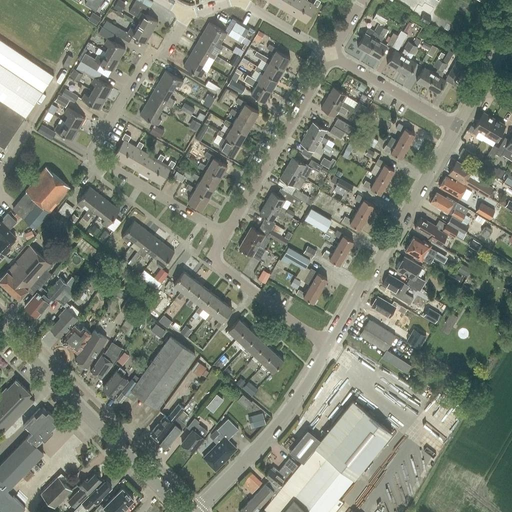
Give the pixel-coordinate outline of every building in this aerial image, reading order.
[(87,0),(85,4),(96,11),(103,0),(87,0)] [(141,19),(138,24),(152,32),(158,21),(146,14),(150,8),(136,0),(135,0),(129,12),(141,19)] [(284,10),(289,0),(275,0),(273,4),(284,10)] [(295,16),(304,0),(306,0),(307,0),(306,0),(289,0),(284,10),(295,16)] [(306,23),(316,6),(317,7),(321,1),(318,0),(315,0),(313,4),(307,0),(306,0),(304,0),(295,16),(306,23)] [(118,1),(114,7),(119,10),(123,4),(118,1)] [(387,20),(376,13),(373,19),(384,25),(387,20)] [(94,14),(90,20),(97,24),(101,18),(94,14)] [(428,24),(431,19),(424,15),(421,20),(428,24)] [(109,31),(113,24),(106,21),(103,27),(109,31)] [(203,33),(216,41),(220,44),(227,33),(209,22),(203,33)] [(252,32),(236,23),(230,35),(245,44),(252,32)] [(145,43),(152,32),(138,24),(135,30),(131,27),(127,33),(119,28),(115,34),(129,42),(133,36),(145,43)] [(365,33),(357,46),(368,52),(376,39),(379,34),(383,27),(378,24),(371,37),(365,33)] [(105,52),(119,60),(125,49),(113,42),(117,35),(115,34),(102,27),(98,33),(107,39),(104,44),(108,46),(105,52)] [(388,30),(383,27),(379,34),(384,37),(388,30)] [(263,41),(266,32),(261,30),(257,38),(263,41)] [(401,31),(398,36),(392,46),(398,50),(407,34),(401,31)] [(216,41),(203,33),(196,44),(216,56),(218,52),(212,49),(216,41)] [(392,46),(398,36),(393,33),(387,44),(392,46)] [(0,145),(4,149),(54,75),(0,39),(0,145)] [(387,46),(376,39),(368,52),(379,59),(387,46)] [(420,41),(416,39),(412,44),(413,44),(408,52),(413,54),(420,41)] [(387,63),(398,70),(406,57),(408,52),(413,44),(412,44),(408,41),(401,54),(395,50),(387,63)] [(216,56),(196,44),(190,55),(203,63),(208,56),(214,60),(216,56)] [(275,53),(271,59),(270,61),(284,69),(290,58),(277,50),(277,49),(269,44),(267,48),(275,53)] [(437,48),(432,45),(427,54),(432,57),(437,48)] [(113,71),(119,60),(105,52),(102,57),(98,55),(95,59),(85,53),(81,61),(97,70),(101,64),(113,71)] [(441,52),(433,65),(438,68),(442,61),(441,61),(445,55),(441,52)] [(200,68),(203,63),(190,55),(183,66),(201,77),(205,71),(200,68)] [(233,55),(231,62),(239,64),(241,57),(233,55)] [(270,61),(271,59),(263,55),(261,59),(268,63),(264,70),(263,72),(277,80),(284,69),(270,61)] [(416,63),(406,57),(398,70),(409,76),(416,63)] [(449,73),(457,78),(466,63),(457,58),(449,73)] [(447,64),(442,61),(438,68),(435,74),(427,87),(438,93),(439,92),(441,94),(448,82),(445,81),(446,80),(441,77),(444,71),(443,71),(447,64)] [(78,62),(70,75),(79,81),(87,67),(78,62)] [(257,82),(271,90),(277,80),(263,72),(264,70),(257,66),(254,70),(262,74),(258,81),(257,82)] [(427,87),(435,74),(424,67),(416,81),(427,87)] [(159,82),(172,90),(176,84),(180,87),(183,81),(166,71),(159,82)] [(258,81),(247,74),(244,80),(255,87),(251,93),(265,101),(271,90),(257,82),(258,81)] [(92,90),(106,98),(112,87),(94,77),(91,82),(95,85),(92,90)] [(231,79),(228,85),(242,93),(245,87),(231,79)] [(217,93),(220,88),(208,81),(205,85),(217,93)] [(159,82),(153,92),(173,104),(175,100),(168,97),(172,90),(159,82)] [(222,103),(230,90),(226,87),(218,101),(222,103)] [(327,97),(348,109),(361,117),(367,108),(357,102),(354,107),(343,101),(347,95),(334,87),(327,97)] [(62,95),(75,103),(78,96),(65,89),(62,95)] [(99,109),(106,98),(92,90),(89,96),(85,93),(81,99),(99,109)] [(153,92),(146,103),(160,111),(164,104),(171,108),(173,104),(153,92)] [(55,101),(65,107),(69,101),(59,95),(55,101)] [(345,114),(348,109),(327,97),(321,108),(334,116),(338,110),(345,114)] [(238,115),(252,123),(259,112),(245,104),(246,103),(238,98),(236,102),(243,106),(239,113),(238,115)] [(195,108),(185,102),(181,108),(191,114),(195,108)] [(157,117),(160,111),(146,103),(140,114),(158,125),(161,119),(157,117)] [(68,116),(65,121),(79,129),(85,118),(67,107),(64,113),(68,116)] [(246,133),(252,123),(238,115),(239,113),(232,109),(229,113),(237,117),(233,124),(232,125),(246,133)] [(485,135),(494,119),(484,113),(472,132),(477,135),(479,131),(485,135)] [(338,118),(334,124),(351,134),(355,128),(338,118)] [(226,136),(240,144),(246,133),(232,125),(233,124),(225,119),(223,123),(231,128),(227,134),(226,136)] [(505,125),(494,119),(485,135),(496,141),(505,125)] [(194,126),(199,129),(203,123),(198,120),(194,126)] [(72,140),(79,129),(65,121),(62,126),(58,124),(54,130),(72,140)] [(307,133),(320,140),(325,144),(328,140),(322,136),(326,130),(313,122),(307,133)] [(403,132),(398,140),(408,146),(415,134),(405,128),(406,127),(399,123),(396,128),(403,132)] [(37,131),(51,139),(55,132),(41,124),(37,131)] [(205,124),(199,137),(204,139),(210,126),(205,124)] [(164,131),(154,125),(150,132),(160,138),(164,131)] [(333,126),(330,132),(341,138),(345,132),(333,126)] [(226,136),(227,134),(219,130),(217,134),(224,138),(219,147),(233,155),(240,144),(226,136)] [(114,157),(126,164),(136,147),(128,142),(131,136),(125,133),(122,139),(124,140),(114,157)] [(314,151),(320,140),(307,133),(300,143),(314,151)] [(511,136),(510,140),(505,137),(499,148),(496,153),(501,156),(502,154),(511,159),(511,136)] [(401,158),(408,146),(398,140),(393,149),(386,145),(384,150),(390,154),(391,153),(401,158)] [(136,147),(126,164),(139,171),(149,154),(140,149),(144,144),(139,141),(136,147)] [(345,151),(343,156),(347,158),(350,154),(355,143),(351,141),(345,151)] [(196,142),(193,148),(198,151),(201,145),(196,142)] [(326,144),(323,149),(330,152),(332,148),(326,144)] [(495,153),(496,153),(499,148),(493,145),(487,156),(492,158),(495,153)] [(459,154),(470,161),(474,154),(463,147),(459,154)] [(212,160),(208,167),(207,168),(221,176),(227,165),(214,158),(215,156),(207,152),(204,156),(212,160)] [(149,154),(139,171),(151,179),(162,162),(165,156),(160,154),(157,159),(149,154)] [(475,156),(472,161),(479,165),(482,161),(475,156)] [(293,157),(286,168),(305,179),(308,175),(302,171),(306,165),(293,157)] [(331,161),(324,157),(321,163),(331,169),(336,160),(332,158),(331,161)] [(377,176),(387,182),(394,170),(384,164),(385,163),(378,159),(375,164),(382,168),(377,176)] [(168,165),(162,162),(151,179),(161,184),(171,167),(172,168),(176,163),(171,160),(168,165)] [(311,160),(308,165),(319,171),(322,166),(311,160)] [(488,197),(492,190),(493,188),(485,183),(484,185),(469,175),(472,170),(457,161),(449,173),(488,197)] [(201,179),(215,187),(221,176),(207,168),(208,167),(200,162),(198,166),(206,171),(202,177),(201,179)] [(25,190),(27,192),(12,209),(36,228),(70,188),(45,167),(25,190)] [(299,190),(305,179),(286,168),(280,178),(293,186),(296,187),(292,194),(306,202),(309,197),(299,190)] [(194,190),(208,198),(215,187),(201,179),(202,177),(194,173),(192,177),(199,181),(195,188),(194,190)] [(353,186),(334,175),(331,181),(349,192),(353,186)] [(380,194),(387,182),(377,176),(373,184),(366,180),(363,185),(370,189),(371,188),(380,194)] [(460,198),(466,187),(456,181),(456,182),(446,176),(440,186),(460,198)] [(202,209),(208,198),(194,190),(195,188),(188,184),(185,188),(193,192),(188,201),(202,209)] [(85,203),(90,207),(100,194),(90,187),(77,203),(82,207),(85,203)] [(266,202),(286,214),(298,221),(299,219),(293,216),(295,213),(287,209),(281,206),(285,199),(272,192),(266,202)] [(469,209),(457,202),(447,196),(446,197),(436,192),(430,203),(448,213),(452,215),(448,223),(465,233),(469,227),(461,222),(466,214),(469,209)] [(110,202),(100,194),(90,207),(82,217),(87,221),(92,214),(91,213),(94,209),(100,215),(110,202)] [(301,200),(290,194),(287,200),(298,206),(301,200)] [(362,203),(357,212),(367,217),(374,205),(364,199),(358,195),(355,199),(362,203)] [(66,202),(59,211),(63,214),(70,205),(66,202)] [(120,210),(110,202),(100,215),(105,218),(102,222),(107,226),(120,210)] [(286,214),(266,202),(259,213),(273,221),(277,214),(284,218),(286,214)] [(476,211),(489,220),(495,211),(481,202),(476,211)] [(331,220),(311,209),(305,219),(325,231),(331,220)] [(360,229),(367,217),(357,212),(352,220),(345,216),(342,221),(349,225),(350,224),(360,229)] [(0,258),(10,248),(8,246),(16,238),(8,230),(17,222),(8,213),(3,218),(4,219),(0,222),(0,238),(0,239),(0,258)] [(421,217),(415,228),(430,237),(429,239),(441,245),(447,235),(436,228),(437,227),(421,217)] [(135,241),(144,229),(134,221),(122,237),(127,241),(130,237),(135,241)] [(453,237),(458,230),(447,223),(442,230),(453,237)] [(274,224),(271,229),(281,235),(284,230),(274,224)] [(252,227),(245,237),(263,248),(269,238),(264,235),(265,234),(252,227)] [(154,236),(144,229),(135,241),(141,246),(137,252),(140,255),(154,236)] [(268,235),(285,244),(288,238),(281,235),(271,229),(268,235)] [(336,247),(346,253),(353,241),(343,235),(344,234),(337,230),(334,235),(341,239),(336,247)] [(104,231),(98,238),(104,243),(110,235),(104,231)] [(164,244),(154,236),(140,255),(144,257),(148,251),(155,256),(164,244)] [(409,243),(433,257),(437,252),(430,248),(431,245),(423,241),(413,236),(409,243)] [(265,249),(263,248),(245,237),(239,248),(259,260),(265,249)] [(433,257),(409,243),(405,250),(414,256),(414,257),(422,261),(423,259),(430,263),(433,257)] [(174,252),(164,244),(155,256),(160,260),(157,264),(162,268),(174,252)] [(27,290),(33,296),(42,286),(52,275),(46,270),(51,264),(30,246),(0,279),(0,281),(19,299),(27,290)] [(303,253),(312,258),(316,251),(307,246),(303,253)] [(310,260),(289,247),(281,260),(288,264),(290,260),(305,269),(310,260)] [(339,265),(346,253),(336,247),(331,255),(325,251),(322,256),(329,260),(329,259),(339,265)] [(420,291),(426,281),(416,276),(421,266),(404,256),(397,269),(410,277),(407,283),(420,291)] [(121,276),(127,281),(133,272),(118,262),(108,276),(117,282),(121,276)] [(468,276),(471,270),(462,264),(458,271),(468,276)] [(96,267),(91,273),(98,280),(104,274),(96,267)] [(315,276),(310,285),(320,291),(327,278),(317,273),(318,272),(311,268),(308,273),(315,276)] [(265,283),(270,274),(263,270),(258,279),(265,283)] [(462,277),(450,270),(446,277),(458,284),(462,277)] [(183,292),(193,279),(184,271),(174,284),(182,290),(177,297),(180,300),(185,293),(183,292)] [(414,298),(405,293),(409,286),(389,274),(383,284),(392,290),(390,293),(410,304),(414,298)] [(42,286),(33,296),(25,306),(36,317),(37,316),(39,317),(45,310),(43,309),(51,299),(52,301),(55,298),(63,305),(76,290),(60,277),(48,292),(42,286)] [(160,283),(154,278),(149,284),(156,289),(160,283)] [(193,299),(203,286),(193,279),(183,292),(185,293),(191,298),(186,304),(190,307),(195,300),(193,299)] [(313,303),(320,291),(310,285),(305,293),(299,289),(296,294),(303,298),(304,297),(313,303)] [(203,306),(213,294),(203,286),(193,299),(195,300),(201,305),(196,311),(199,314),(204,308),(203,306)] [(120,289),(117,294),(122,298),(125,292),(120,289)] [(222,301),(213,294),(203,306),(204,308),(210,312),(205,319),(209,322),(214,315),(212,314),(222,301)] [(398,303),(394,301),(392,304),(377,296),(371,306),(389,317),(398,303)] [(130,297),(121,311),(128,315),(137,302),(130,297)] [(212,314),(214,315),(220,320),(215,326),(218,329),(224,322),(222,321),(232,308),(222,301),(212,314)] [(77,318),(80,311),(70,303),(59,315),(61,317),(51,328),(60,337),(77,318)] [(404,314),(407,309),(400,305),(397,309),(404,314)] [(429,308),(424,317),(435,323),(440,315),(429,308)] [(453,324),(460,314),(454,310),(448,321),(453,324)] [(232,334),(237,339),(248,327),(239,319),(228,330),(226,333),(229,336),(232,334)] [(407,372),(411,365),(387,350),(395,336),(369,319),(360,335),(385,351),(382,356),(407,372)] [(85,340),(91,333),(83,327),(80,330),(74,324),(61,339),(61,340),(61,342),(64,345),(67,345),(67,344),(67,345),(68,344),(77,352),(82,346),(86,341),(85,340)] [(166,331),(156,324),(151,330),(161,338),(166,331)] [(185,327),(181,332),(187,337),(191,332),(185,327)] [(248,327),(237,339),(235,341),(238,345),(241,342),(246,347),(257,335),(248,327)] [(414,328),(407,340),(420,348),(427,336),(414,328)] [(95,357),(107,338),(94,330),(80,352),(75,360),(87,368),(94,356),(95,357)] [(257,335),(246,347),(243,350),(247,353),(250,350),(255,355),(266,344),(257,335)] [(195,354),(170,336),(140,378),(127,395),(134,401),(138,395),(156,408),(195,354)] [(121,348),(117,345),(112,342),(107,351),(106,351),(105,353),(103,352),(91,371),(100,378),(106,369),(109,369),(117,356),(121,348)] [(264,364),(275,352),(266,344),(255,355),(252,358),(256,361),(258,359),(264,364)] [(284,361),(275,352),(264,364),(261,366),(265,370),(263,372),(268,377),(284,361)] [(200,376),(206,367),(197,361),(191,370),(200,376)] [(122,388),(129,380),(122,375),(126,371),(120,367),(103,388),(113,396),(120,386),(122,388)] [(140,378),(135,374),(132,378),(122,391),(127,395),(140,378)] [(335,378),(320,406),(330,411),(344,383),(335,378)] [(0,433),(2,435),(34,401),(28,395),(30,393),(16,380),(8,389),(6,387),(0,394),(0,433)] [(258,389),(249,382),(243,388),(253,395),(258,389)] [(237,400),(246,408),(252,402),(243,394),(237,400)] [(292,472),(280,487),(281,488),(276,494),(273,492),(256,511),(334,511),(343,502),(338,498),(392,432),(353,400),(299,466),(298,465),(292,472)] [(177,417),(183,411),(184,408),(178,404),(172,412),(168,417),(165,416),(150,433),(158,440),(177,417)] [(41,409),(24,426),(31,433),(0,464),(0,511),(20,511),(25,507),(7,490),(44,453),(37,446),(58,426),(53,421),(55,418),(49,412),(46,414),(41,409)] [(183,411),(177,417),(158,440),(166,447),(181,429),(179,427),(183,422),(189,415),(183,411)] [(262,413),(248,417),(251,428),(266,424),(262,413)] [(197,424),(199,421),(194,417),(187,427),(192,430),(182,443),(191,451),(207,430),(202,426),(201,427),(197,424)] [(222,464),(222,463),(237,448),(228,439),(239,429),(228,418),(217,429),(220,432),(213,439),(217,444),(203,457),(209,463),(208,464),(215,471),(222,464)] [(273,491),(276,494),(281,488),(280,487),(278,486),(291,471),(292,472),(298,465),(289,458),(285,463),(279,471),(273,466),(271,469),(266,476),(270,479),(266,484),(273,491)] [(247,478),(257,488),(262,482),(252,473),(247,478)] [(80,501),(81,500),(101,480),(100,479),(100,476),(98,475),(96,475),(95,474),(87,482),(85,480),(79,485),(81,487),(68,500),(74,507),(80,501)] [(72,490),(58,476),(41,493),(54,507),(72,490)] [(89,496),(89,495),(82,503),(88,509),(95,502),(97,504),(102,498),(102,497),(111,487),(105,481),(98,489),(97,488),(89,496)] [(254,511),(273,491),(266,484),(265,484),(240,511),(254,511)] [(121,511),(133,500),(122,488),(103,507),(101,505),(96,511),(97,511),(103,511),(106,510),(108,511),(121,511)]
